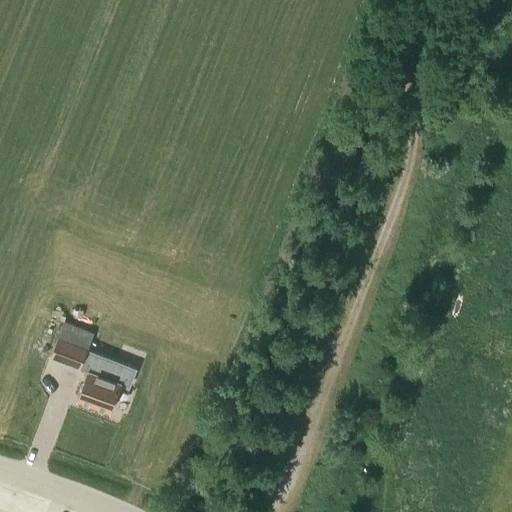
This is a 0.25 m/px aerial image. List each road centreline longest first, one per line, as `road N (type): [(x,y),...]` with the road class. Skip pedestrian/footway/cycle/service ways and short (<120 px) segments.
road 1 (track): [(232,511),(417,0)]
road 2 (unclassified): [(119,511),(0,466)]
